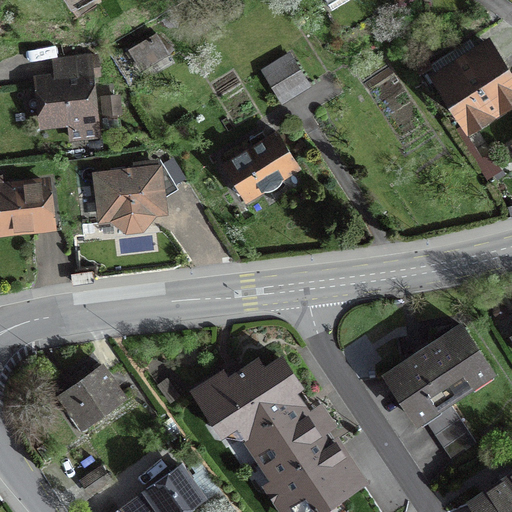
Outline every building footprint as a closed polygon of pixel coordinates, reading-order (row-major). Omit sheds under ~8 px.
[(150,39),(129,52),(139,69),(165,54),(150,39)] [(467,126),(511,96),(511,85),(487,47),(436,79),(467,126)] [(288,58),(263,74),(280,101),(306,85),(288,58)] [(92,119),(87,77),(40,82),(44,125),(68,122),(70,140),(94,138),(92,119)] [(115,98),(102,100),(104,115),(117,113),(115,98)] [(280,180),(298,169),(276,134),(222,166),(244,202),(262,191),(268,194),(275,192),(280,187),(280,180)] [(125,229),(139,228),(147,217),(146,212),(160,211),(159,197),(174,186),(158,161),(139,173),(96,178),(101,218),(115,216),(115,221),(125,229)] [(44,184),(0,190),(0,232),(30,229),(30,224),(48,221),(44,184)] [(91,273),(69,275),(70,283),(92,280),(91,273)] [(415,423),(491,373),(460,328),(385,377),(415,423)] [(299,405),(290,391),(296,386),(279,360),(261,372),(256,364),(235,378),(226,384),(221,376),(198,391),(225,433),(238,425),(275,482),(267,487),(284,511),(315,511),(360,482),(336,447),(334,443),(327,447),(318,434),(325,430),(319,420),(313,411),(306,415),(299,405)] [(89,375),(85,369),(74,377),(78,382),(58,396),(81,428),(122,399),(100,367),(89,375)] [(450,407),(425,424),(450,461),(475,444),(450,407)] [(169,422),(157,430),(166,444),(179,435),(169,422)] [(101,469),(100,468),(80,482),(88,495),(116,475),(108,464),(101,469)] [(182,511),(201,498),(187,480),(185,482),(175,469),(144,491),(146,493),(118,511),(182,511)] [(474,511),(511,511),(511,475),(469,504),(474,511)]
